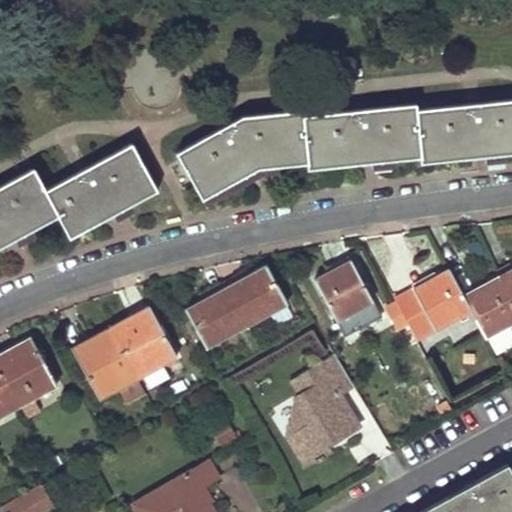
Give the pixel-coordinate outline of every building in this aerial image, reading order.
[(241,116),(175,154),(201,200),(258,169),(306,164),(307,170),(363,164),(419,159),(420,164),(476,158),(511,154),(511,100),(415,110),(414,105),(302,116),(301,111),(241,116)] [(31,170),(0,186),(0,247),(13,240),(56,217),(69,239),(119,212),(157,191),(130,144),(42,192),(31,170)] [(483,254),(476,241),(465,247),(472,260),(483,254)] [(380,316),(350,259),(313,277),(344,334),(380,316)] [(244,272),(221,284),(245,326),(268,313),(275,326),(290,318),(283,305),(286,304),(265,266),(246,276),(244,272)] [(511,267),(497,275),(511,303),(511,267)] [(459,294),(446,270),(392,299),(414,339),(468,310),(459,294)] [(511,303),(497,275),(459,294),(468,310),(482,338),(511,321),(511,303)] [(201,301),(184,310),(205,348),(245,326),(221,284),(199,297),(201,301)] [(148,306),(108,326),(135,378),(175,356),(148,306)] [(135,378),(108,326),(70,349),(96,398),(135,378)] [(0,352),(0,375),(18,407),(56,386),(29,337),(0,352)] [(352,386),(331,352),(285,381),(293,394),(288,434),(306,464),(313,460),(314,461),(323,456),(322,455),(329,450),(323,440),(332,435),(334,440),(355,428),(335,395),(352,386)] [(0,375),(0,416),(18,407),(0,375)] [(236,442),(225,423),(212,431),(223,450),(236,442)] [(218,478),(208,461),(170,480),(173,486),(137,505),(141,511),(214,511),(212,508),(206,511),(202,504),(208,501),(201,488),(218,478)] [(505,464),(417,511),(511,511),(511,471),(511,472),(505,464)] [(25,511),(25,510),(52,495),(45,483),(0,508),(0,511),(25,511)]
